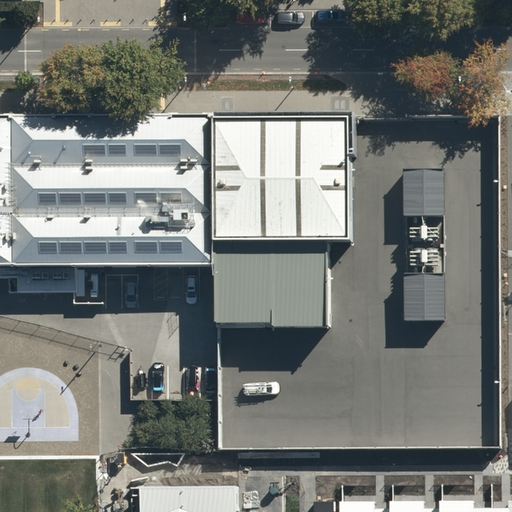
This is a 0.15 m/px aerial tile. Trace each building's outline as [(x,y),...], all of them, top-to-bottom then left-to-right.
[(358,117),(223,118),(225,283),(225,325),(277,325),(277,329),(334,329),(334,244),(359,244),(358,117)] [(223,118),(0,119),(0,282),(225,283),(223,118)] [(448,171),(404,172),(405,217),(408,217),(410,276),(405,276),(406,322),(453,321),(452,273),(447,273),(445,220),(449,220),(448,171)] [(236,511),(237,486),(139,487),(138,511),(236,511)] [(511,511),(511,499),(508,500),(508,508),(473,508),(473,501),(439,501),(439,509),(424,509),(424,501),(389,502),(389,509),(375,510),(375,501),(340,502),(339,511),(511,511)] [(334,511),(335,502),(316,502),(315,511),(334,511)]
